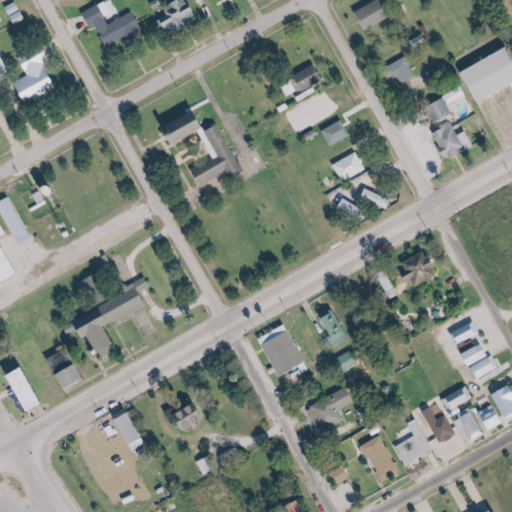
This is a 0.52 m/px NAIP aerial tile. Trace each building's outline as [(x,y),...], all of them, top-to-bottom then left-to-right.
[(186,0),(168,7),(171,16),(158,21),(163,35),(189,25),(187,20),(199,16),(192,0),(186,0)] [(396,16),(387,0),(380,0),(360,12),(370,31),(396,16)] [(8,7),(17,25),(28,19),(20,1),(8,7)] [(85,12),(91,28),(100,24),(108,47),(146,33),(138,12),(114,21),(107,3),(85,12)] [(0,84),(16,78),(2,45),(0,45),(0,84)] [(511,49),(469,70),(485,103),(511,89),(511,49)] [(61,88),(57,77),(47,64),(52,59),(49,51),(43,56),(38,50),(23,56),(31,76),(24,78),(18,83),(27,95),(31,104),(41,99),(50,93),(61,88)] [(408,83),(419,78),(410,57),(399,62),(408,83)] [(300,73),(307,90),(328,81),(321,64),(300,73)] [(291,96),(305,89),(300,77),(285,85),(291,96)] [(435,123),(455,115),(449,100),(429,107),(435,123)] [(151,128),(164,151),(188,141),(200,160),(181,168),(192,187),(219,175),(223,182),(237,175),(199,105),(151,128)] [(326,131),(335,147),(354,136),(346,120),(326,131)] [(434,132),(448,161),(478,147),(470,131),(461,135),(455,122),(434,132)] [(370,171),(361,153),(337,164),(345,182),(370,171)] [(393,210),(397,200),(371,189),(367,198),(393,210)] [(19,245),(32,240),(16,197),(3,203),(19,245)] [(344,208),(365,220),(370,211),(349,199),(344,208)] [(0,240),(9,235),(0,217),(0,240)] [(0,285),(23,275),(10,248),(0,253),(0,300),(1,300),(0,297),(0,285)] [(405,259),(411,282),(418,280),(419,284),(442,278),(435,252),(405,259)] [(130,267),(117,267),(117,279),(129,279),(130,267)] [(86,280),(97,306),(105,303),(104,299),(113,295),(103,273),(86,280)] [(381,277),(389,293),(397,289),(389,273),(381,277)] [(80,319),(103,360),(122,349),(110,329),(152,306),(144,292),(154,286),(150,279),(80,319)] [(323,316),(336,348),(352,342),(338,309),(323,316)] [(459,345),(483,334),(478,322),(453,332),(459,345)] [(267,344),(283,377),(309,364),(294,332),(267,344)] [(502,368),(490,344),(466,355),(478,379),(502,368)] [(338,359),(346,372),(360,364),(353,351),(338,359)] [(71,390),(89,383),(78,358),(66,363),(68,369),(63,371),(71,390)] [(52,406),(34,367),(20,374),(37,412),(52,406)] [(511,419),(511,386),(494,396),(498,404),(481,412),(491,431),(511,419)] [(445,399),(461,431),(469,427),(475,440),(485,435),(472,408),(464,412),(461,406),(476,399),(470,387),(445,399)] [(348,421),(343,410),(358,403),(352,389),(311,406),(322,432),(348,421)] [(189,432),(214,419),(203,398),(169,416),(174,425),(183,420),(189,432)] [(426,412),(443,444),(459,435),(449,415),(441,419),(434,407),(426,412)] [(117,415),(135,451),(148,445),(131,409),(117,415)] [(409,465),(436,450),(420,422),(412,427),(417,436),(398,447),(409,465)] [(404,474),(386,435),(367,445),(385,483),(404,474)] [(208,475),(219,469),(212,456),(200,462),(208,475)] [(300,511),(307,510),(304,500),(292,504),(294,511),(300,511)]
